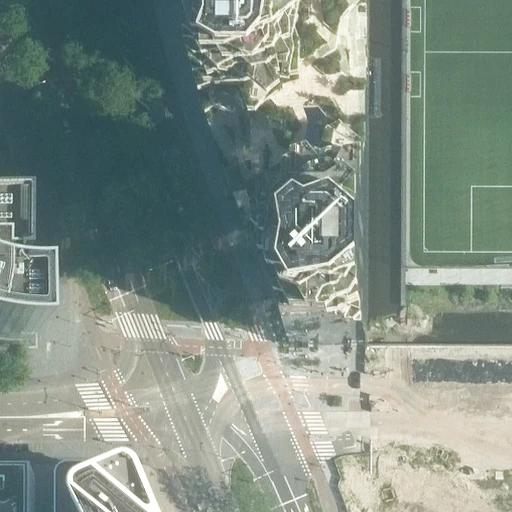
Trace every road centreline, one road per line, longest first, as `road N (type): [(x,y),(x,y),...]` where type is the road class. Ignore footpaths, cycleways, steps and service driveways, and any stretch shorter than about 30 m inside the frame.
road 1 (secondary): [(247,412),(186,269),(106,0)]
road 2 (secondary): [(36,0),(59,105),(136,302)]
road 3 (residential): [(404,433),(387,424),(247,412)]
road 4 (tertiary): [(35,420),(62,432),(192,437)]
road 5 (residential): [(262,444),(323,450),(404,433)]
road 6 (unknown): [(333,511),(276,384)]
